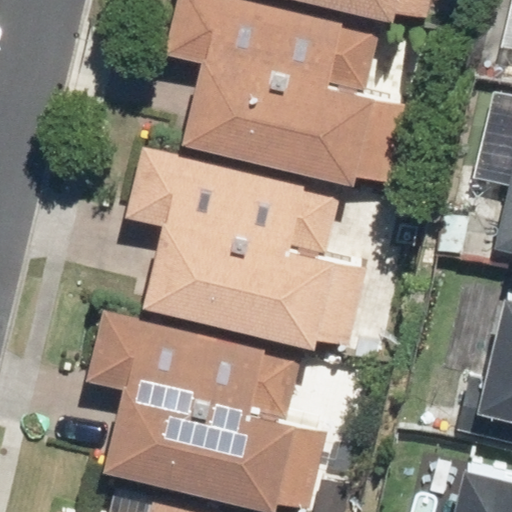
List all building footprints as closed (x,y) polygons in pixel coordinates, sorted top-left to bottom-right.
[(368,85),(362,84),(377,20),(289,0),(172,0),(161,45),(194,53),(175,133),(347,173),(348,169),(385,177),(404,97),(367,89),(368,85)] [(351,0),(385,8),(386,2),(423,11),(425,0),(351,0)] [(321,246),(336,183),(137,136),(120,207),(154,215),(135,295),(307,336),(309,329),(343,337),(361,260),(327,252),(328,247),(321,246)] [(511,157),(491,242),(511,246),(511,157)] [(511,289),(497,286),(476,373),(466,371),(454,420),(511,433),(511,289)] [(82,371),(117,379),(97,459),(268,500),(270,492),(305,501),(323,426),(287,417),(289,412),(283,410),(298,349),(99,301),(82,371)] [(511,511),(511,469),(458,457),(444,511),(511,511)] [(102,511),(53,500),(50,511),(222,511),(224,506),(150,488),(143,511),(102,511)]
